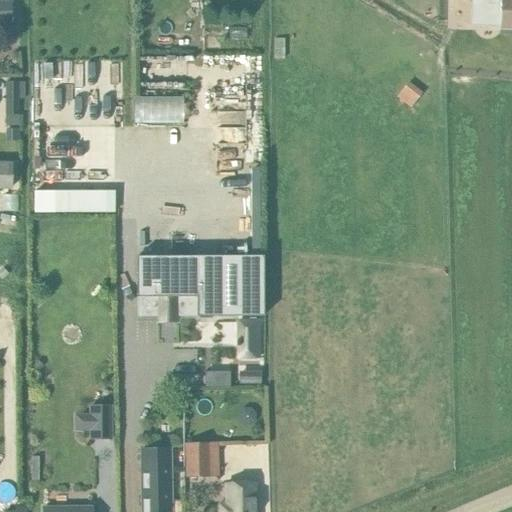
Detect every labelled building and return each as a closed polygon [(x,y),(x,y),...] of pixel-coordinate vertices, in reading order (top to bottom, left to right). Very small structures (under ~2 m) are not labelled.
[(12,1),(0,0),(0,24),(11,25),(12,1)] [(511,0),(470,0),(470,11),(485,12),(484,26),(511,27),(511,0)] [(284,58),(284,38),(273,38),(273,58),(284,58)] [(4,114),(4,125),(18,125),(18,114),(18,98),(23,98),(23,81),(4,81),(4,114)] [(396,97),(410,107),(421,92),(408,81),(396,97)] [(130,95),(129,123),(179,124),(180,97),(130,95)] [(0,189),(11,189),(12,161),(0,161),(0,189)] [(255,240),(252,178),(243,178),(246,240),(255,240)] [(110,211),(110,189),(48,190),(48,212),(110,211)] [(137,315),(158,315),(158,320),(175,320),(175,315),(197,315),(262,314),(262,255),(137,256),(137,296),(137,315)] [(236,319),(237,359),(260,358),(259,319),(236,319)] [(256,368),(239,368),(239,386),(256,386),(256,368)] [(202,386),(227,386),(226,370),(202,371),(202,386)] [(90,406),(91,430),(91,438),(111,438),(110,406),(90,406)] [(218,477),(218,442),(184,442),(185,478),(218,477)] [(141,511),(169,511),(169,448),(141,448),(141,511)] [(254,511),(254,481),(224,482),(225,504),(220,504),(219,511),(254,511)]
